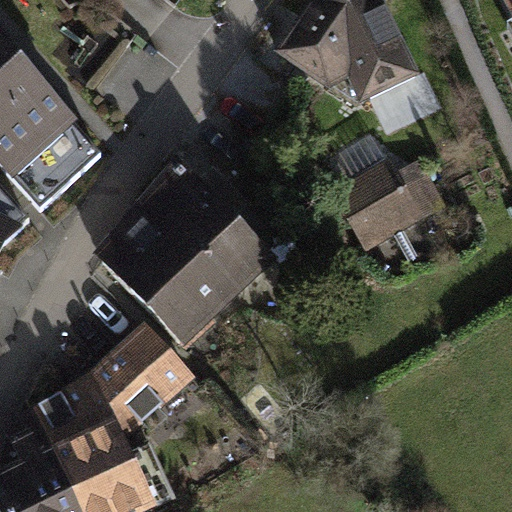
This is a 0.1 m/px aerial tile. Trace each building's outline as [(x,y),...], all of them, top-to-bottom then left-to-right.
[(426,100),(371,0),(343,0),(321,9),(280,83),(337,113),(352,96),(363,125),(426,100)] [(511,0),(497,0),(511,28),(511,0)] [(0,52),(0,190),(15,207),(21,201),(45,227),(108,170),(0,52)] [(398,176),(336,205),(360,258),(423,229),(398,176)] [(279,286),(181,180),(126,231),(96,276),(185,373),(279,286)] [(35,245),(0,208),(0,283),(5,273),(35,245)] [(148,511),(125,461),(197,398),(146,344),(90,391),(36,426),(6,438),(22,485),(0,495),(0,511),(148,511)]
